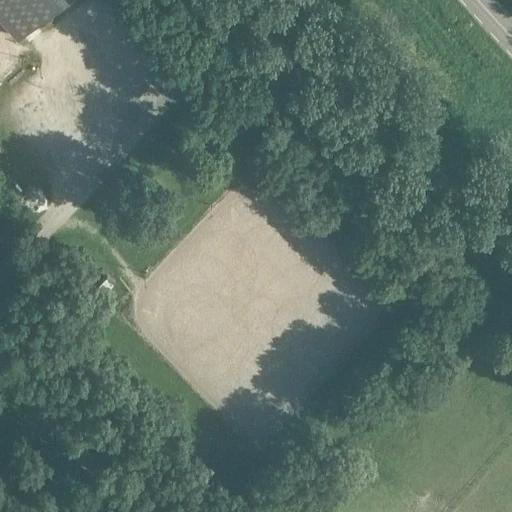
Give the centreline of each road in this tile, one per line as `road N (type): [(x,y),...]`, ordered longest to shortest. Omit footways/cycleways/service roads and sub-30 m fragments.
road 1 (unclassified): [(0,361),(155,511)]
road 2 (unclassified): [(96,173),(0,280)]
